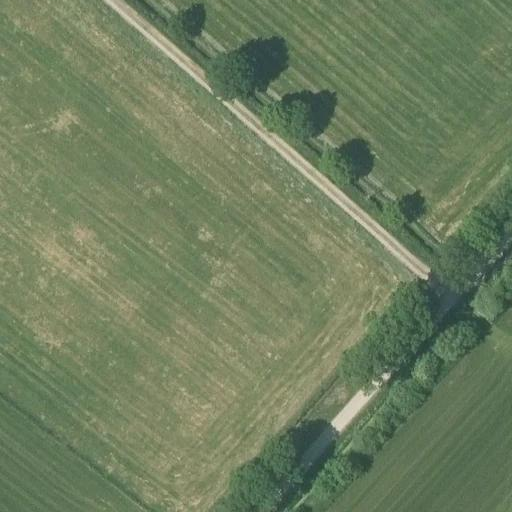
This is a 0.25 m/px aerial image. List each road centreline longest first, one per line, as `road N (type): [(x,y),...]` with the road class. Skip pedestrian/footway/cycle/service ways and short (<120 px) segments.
road 1 (track): [(451,300),(106,0)]
road 2 (track): [(271,511),(511,233)]
